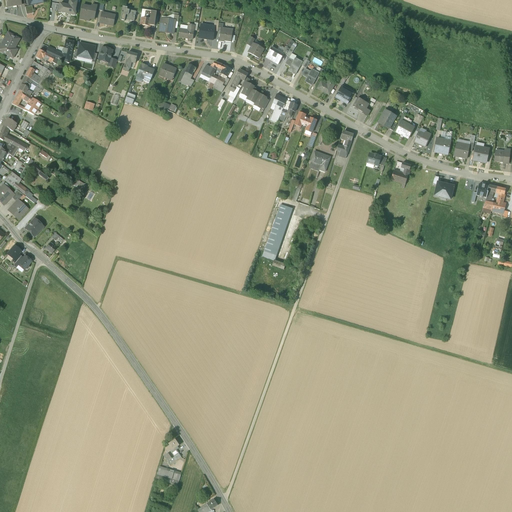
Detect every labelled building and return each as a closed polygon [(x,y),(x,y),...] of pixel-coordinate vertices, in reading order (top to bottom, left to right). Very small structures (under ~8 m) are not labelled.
[(77,3),(70,1),(69,6),(62,5),(59,4),(58,12),(75,16),(77,3)] [(97,6),(92,5),(91,9),(82,7),(80,19),(86,20),(86,17),(89,18),(89,19),(94,20),(97,6)] [(32,6),(25,8),(26,15),(33,13),(32,6)] [(136,12),(127,10),(127,8),(123,7),(121,20),(124,21),(125,21),(125,19),(132,21),(134,21),(136,12)] [(156,12),(152,12),(151,14),(143,13),(143,10),(142,10),(140,26),(143,26),(144,26),(144,25),(148,26),(148,27),(150,27),(150,26),(154,26),(156,12)] [(109,16),(102,15),(100,23),(113,26),(115,16),(109,14),(109,16)] [(173,20),(161,19),(160,30),(168,32),(168,33),(173,34),(175,22),(175,21),(173,20)] [(188,30),(180,29),(179,38),(192,40),(194,30),(194,26),(188,25),(188,30)] [(214,27),(201,25),(199,38),(212,41),(214,31),(215,27),(214,27)] [(222,28),(221,28),(220,31),(219,42),(224,42),(224,41),(231,42),(232,36),(229,36),(230,29),(222,28)] [(19,39),(7,33),(0,46),(0,51),(7,55),(6,57),(8,58),(9,56),(12,58),(17,50),(14,48),(19,39)] [(73,42),(66,40),(64,48),(72,50),(73,42)] [(76,57),(84,59),(87,45),(80,43),(76,57)] [(264,49),(253,43),(248,53),(259,58),(264,49)] [(84,59),(92,60),(95,47),(87,45),(84,59)] [(72,50),(64,48),(64,49),(62,50),(62,52),(63,54),(62,55),(59,54),(55,52),(55,50),(48,47),(45,53),(48,55),(54,58),(58,60),(69,64),(72,50)] [(277,51),(272,47),(266,57),(272,60),(274,61),(274,63),(278,65),(283,55),(279,53),(279,54),(276,52),(277,51)] [(112,51),(102,48),(98,60),(108,63),(109,59),(112,51)] [(43,53),(39,50),(35,58),(39,60),(41,57),(43,53)] [(137,55),(127,52),(126,57),(128,58),(126,66),(130,68),(131,62),(135,63),(137,55)] [(301,63),(295,60),(294,61),(289,58),(285,64),(291,67),(289,70),(296,75),(301,65),(303,63),(302,62),(301,63)] [(117,61),(109,59),(108,63),(107,66),(114,68),(114,67),(116,63),(117,61)] [(222,71),(225,66),(215,62),(212,67),(216,68),(222,71)] [(45,69),(36,64),(34,68),(35,69),(42,73),(45,69)] [(154,69),(142,64),(137,77),(142,79),(143,79),(143,78),(150,81),(154,69)] [(176,69),(163,64),(158,75),(172,81),(176,69)] [(195,68),(189,65),(187,68),(185,67),(184,71),(185,72),(192,75),(195,68)] [(208,74),(212,67),(207,65),(201,76),(206,79),(208,74)] [(34,68),(30,66),(25,76),(29,79),(32,73),(35,69),(34,68)] [(231,70),(225,66),(222,71),(220,73),(227,77),(231,70)] [(212,67),(208,74),(212,76),(216,68),(212,67)] [(311,72),(305,69),(302,75),(307,78),(305,82),(312,86),(317,77),(319,74),(319,73),(315,71),(314,73),(311,71),(311,72)] [(248,74),(239,70),(236,76),(231,85),(232,86),(232,85),(236,87),(240,80),(242,80),(242,79),(245,80),(248,74)] [(41,79),(32,73),(29,79),(32,80),(38,84),(42,87),(51,73),(48,71),(45,75),(44,74),(41,79)] [(192,75),(185,72),(184,71),(179,80),(187,84),(190,79),(192,75)] [(212,76),(208,74),(206,79),(212,82),(215,83),(218,78),(212,76)] [(343,78),(338,75),(334,82),(335,83),(336,83),(339,85),(343,78)] [(29,79),(25,76),(23,81),(30,85),(30,84),(32,80),(29,79)] [(224,89),(227,83),(225,81),(218,78),(215,83),(214,85),(213,87),(222,92),(224,89)] [(246,78),(241,86),(245,88),(247,83),(248,84),(250,80),(246,78)] [(331,80),(328,86),(321,82),(317,89),(329,95),(335,83),(334,82),(331,80)] [(248,84),(247,83),(245,88),(242,94),(248,97),(252,90),(254,88),(254,87),(248,84)] [(36,88),(36,87),(33,91),(37,93),(42,87),(38,84),(36,88)] [(28,88),(21,85),(18,90),(19,91),(20,91),(25,94),(30,96),(32,93),(27,91),(28,88)] [(236,87),(232,85),(232,86),(229,90),(231,91),(237,95),(240,89),(236,87)] [(342,86),(341,86),(341,87),(340,88),(335,98),(340,101),(340,100),(348,104),(354,93),(342,86)] [(256,92),(252,90),(248,97),(247,99),(255,104),(260,95),(256,92)] [(25,94),(20,91),(19,91),(16,97),(20,99),(21,97),(29,102),(31,98),(30,96),(25,94)] [(128,94),(124,102),(131,105),(135,97),(128,94)] [(116,106),(119,97),(114,95),(111,104),(116,106)] [(266,98),(260,95),(255,104),(254,105),(261,109),(261,107),(266,99),(266,98)] [(276,106),(283,109),(284,105),(286,100),(276,95),(274,100),(279,102),(276,106)] [(34,99),(31,98),(29,102),(23,110),(27,111),(26,111),(33,115),(41,103),(34,99)] [(368,104),(358,98),(353,106),(364,112),(366,108),(368,104)] [(94,105),(86,103),(84,109),(93,111),(94,105)] [(297,106),(291,103),(290,105),(288,111),(286,116),(290,118),(292,111),(295,112),(297,106)] [(174,113),(176,108),(171,105),(170,107),(165,104),(163,108),(168,111),(168,110),(174,113)] [(283,109),(276,106),(270,121),(277,123),(279,119),(281,114),(283,109)] [(284,121),(286,116),(288,111),(283,109),(281,114),(279,119),(284,121)] [(396,116),(385,111),(378,123),(389,129),(393,122),(396,116)] [(306,115),(299,113),(294,125),(301,128),(302,125),(304,126),(307,119),(305,118),(306,115)] [(412,121),(404,117),(401,123),(408,127),(409,126),(412,121)] [(16,124),(8,119),(3,126),(8,129),(11,131),(13,128),(14,129),(15,128),(16,127),(15,126),(16,124)] [(310,120),(307,119),(304,126),(307,127),(306,131),(312,133),(317,121),(310,119),(310,120)] [(28,124),(23,121),(20,126),(25,129),(28,124)] [(408,127),(401,123),(396,133),(408,139),(414,128),(409,126),(408,127)] [(8,129),(3,126),(0,133),(0,139),(3,141),(3,140),(8,143),(11,139),(6,136),(5,135),(8,129)] [(11,131),(20,137),(21,137),(24,133),(15,128),(14,129),(13,128),(11,131)] [(29,132),(25,130),(24,133),(21,137),(25,139),(29,132)] [(453,132),(446,131),(444,140),(451,142),(453,132)] [(353,135),(343,132),(340,139),(346,141),(344,146),(349,148),(353,135)] [(424,135),(419,132),(418,134),(416,138),(415,141),(414,143),(425,148),(431,135),(425,133),(424,135)] [(24,141),(19,138),(17,142),(15,146),(19,148),(20,148),(22,145),(24,141)] [(444,140),(437,139),(434,152),(447,155),(451,142),(444,140)] [(3,150),(6,152),(13,157),(19,148),(15,146),(8,143),(3,150)] [(464,146),(456,144),(454,156),(467,159),(468,151),(469,146),(469,145),(465,145),(464,146)] [(344,147),(338,145),(337,150),(340,151),(340,153),(347,156),(347,154),(349,148),(344,146),(344,147)] [(482,148),(476,147),(473,160),(486,163),(489,149),(482,148)] [(510,151),(496,149),(494,161),(503,163),(503,164),(508,164),(510,151)] [(38,156),(45,160),(48,155),(41,151),(38,156)] [(330,158),(314,152),(311,162),(321,166),(319,170),(325,172),(330,158)] [(374,155),(369,154),(367,162),(378,166),(379,164),(381,157),(377,156),(378,155),(375,154),(374,155)] [(403,163),(402,163),(402,166),(401,168),(403,169),(403,170),(404,171),(404,174),(402,178),(407,179),(411,166),(403,163)] [(50,176),(34,164),(30,168),(47,181),(50,176)] [(0,174),(0,177),(4,181),(11,172),(8,170),(5,168),(2,172),(0,174)] [(399,173),(394,171),(391,181),(402,184),(405,185),(407,179),(402,178),(404,174),(402,173),(399,173)] [(19,183),(21,179),(11,172),(4,181),(12,187),(15,183),(18,183),(19,183)] [(76,180),(73,185),(81,190),(84,185),(76,180)] [(25,188),(18,183),(15,183),(12,187),(17,190),(20,192),(21,193),(25,188)] [(451,200),(454,187),(438,183),(437,186),(435,196),(451,200)] [(476,193),(476,196),(486,198),(488,193),(487,192),(489,187),(479,184),(476,193)] [(13,195),(3,186),(0,189),(0,199),(1,201),(0,202),(4,206),(11,198),(13,196),(13,195)] [(489,186),(489,187),(487,192),(488,193),(486,198),(486,200),(488,201),(490,201),(492,194),(493,194),(493,192),(496,193),(497,188),(489,186)] [(303,189),(297,187),(293,201),(299,203),(303,189)] [(25,188),(21,193),(23,195),(25,196),(26,194),(29,191),(25,188)] [(506,190),(497,188),(496,193),(499,194),(498,198),(497,203),(502,204),(506,190)] [(17,190),(13,195),(13,196),(11,198),(13,200),(20,192),(17,190)] [(20,192),(13,200),(16,202),(18,201),(23,195),(21,193),(20,192)] [(16,202),(9,210),(17,218),(22,213),(23,214),(28,210),(18,201),(16,202)] [(485,202),(485,203),(483,209),(491,211),(492,209),(493,204),(488,203),(485,202)] [(502,204),(497,203),(496,205),(493,204),(492,209),(503,212),(505,205),(502,204)] [(295,210),(281,205),(269,240),(280,244),(283,245),(295,210)] [(34,219),(25,229),(30,233),(30,234),(32,237),(33,236),(34,237),(41,229),(37,225),(39,223),(34,219)] [(49,236),(57,242),(60,244),(63,247),(65,244),(52,233),(49,236)] [(280,244),(269,240),(264,254),(275,258),(280,244)] [(53,246),(50,243),(45,249),(51,254),(56,248),(53,246)] [(14,246),(7,255),(13,260),(18,254),(21,251),(14,246)] [(18,254),(13,260),(12,261),(15,263),(21,256),(18,254)] [(21,256),(15,263),(18,265),(23,258),(21,256)] [(23,258),(18,265),(24,270),(25,269),(27,269),(28,267),(28,265),(31,261),(25,256),(23,258)] [(175,440),(169,444),(170,446),(165,449),(168,453),(175,448),(179,446),(175,440)] [(181,457),(175,448),(168,453),(164,456),(170,465),(181,457)] [(181,475),(159,468),(155,479),(177,486),(181,475)] [(210,510),(217,506),(213,499),(206,504),(210,510)]
